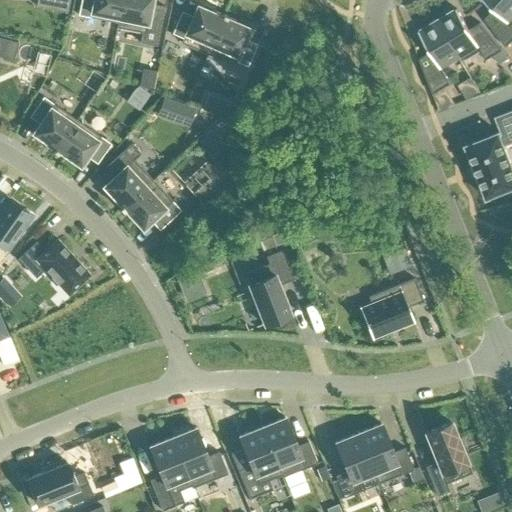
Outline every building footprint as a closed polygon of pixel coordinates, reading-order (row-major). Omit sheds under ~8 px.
[(67,12),(69,0),(36,0),(36,6),(67,12)] [(80,0),(77,14),(117,23),(116,27),(117,28),(122,0),(80,0)] [(122,0),(117,28),(145,33),(146,29),(158,31),(163,7),(151,5),(151,0),(122,0)] [(511,0),(483,0),(493,9),(485,19),(507,47),(511,40),(511,0)] [(207,54),(224,14),(222,13),(221,16),(210,11),(211,8),(202,3),(200,7),(197,5),(192,16),(181,11),(171,33),(182,38),(181,42),(207,54)] [(438,20),(462,61),(480,51),(485,60),(493,55),(503,50),(480,22),(469,29),(457,9),(438,20)] [(226,15),(224,14),(207,54),(234,65),(235,61),(247,66),(257,44),(245,39),(250,28),(225,17),(226,15)] [(419,59),(433,94),(451,83),(441,68),(459,58),(461,62),(462,61),(438,20),(418,32),(430,52),(419,59)] [(0,55),(13,59),(18,41),(0,36),(0,55)] [(509,57),(503,50),(493,55),(498,64),(509,57)] [(53,150),(55,151),(77,120),(43,96),(29,116),(39,123),(32,133),(54,148),(53,150)] [(163,97),(157,115),(174,121),(180,104),(163,97)] [(229,116),(234,102),(221,98),(216,111),(229,116)] [(468,144),(466,145),(467,147),(474,165),(479,178),(479,177),(486,195),(487,197),(489,197),(489,196),(511,187),(511,164),(504,145),(511,141),(511,111),(496,118),(503,135),(501,136),(500,134),(499,132),(497,132),(498,133),(468,144)] [(219,137),(231,126),(223,117),(211,129),(219,137)] [(55,151),(56,153),(58,150),(80,165),(86,156),(96,163),(110,143),(77,120),(55,151)] [(119,207),(120,209),(152,179),(134,159),(140,153),(130,143),(102,168),(111,178),(103,186),(121,206),(119,207)] [(152,179),(120,209),(122,211),(124,209),(142,228),(151,221),(159,230),(180,210),(152,179)] [(0,246),(5,251),(31,215),(7,198),(0,206),(0,246)] [(271,238),(260,243),(263,250),(274,246),(271,238)] [(36,260),(68,294),(89,274),(57,239),(44,250),(36,241),(18,258),(27,268),(36,260)] [(411,265),(402,243),(391,247),(393,251),(395,250),(402,269),(411,265)] [(244,273),(264,324),(290,314),(278,285),(294,279),(282,249),(265,256),(268,263),(244,273)] [(195,268),(177,275),(182,287),(199,280),(195,268)] [(12,286),(3,277),(0,279),(0,295),(1,296),(12,286)] [(371,303),(359,308),(371,338),(413,321),(407,307),(423,300),(413,277),(368,296),(371,303)] [(284,417),(262,426),(282,477),(317,463),(308,441),(296,445),(284,417)] [(450,422),(425,432),(436,461),(425,466),(437,495),(449,491),(446,483),(471,473),(450,422)] [(381,423),(358,432),(378,483),(407,471),(413,469),(404,447),(392,452),(381,423)] [(282,477),(262,426),(239,435),(258,484),(281,475),(281,477),(282,477)] [(195,427),(172,437),(192,487),(227,474),(218,451),(206,456),(195,427)] [(358,432),(335,441),(346,470),(335,475),(344,497),(378,483),(358,432)] [(192,487),(172,437),(149,446),(160,475),(149,479),(161,510),(184,501),(179,490),(191,486),(192,488),(192,487)] [(67,462),(27,478),(37,504),(66,492),(71,504),(93,495),(83,472),(72,476),(67,462)] [(140,481),(134,466),(123,471),(129,486),(140,481)] [(413,469),(407,471),(412,483),(423,478),(419,467),(413,469)] [(118,491),(114,480),(102,485),(106,495),(118,491)]
